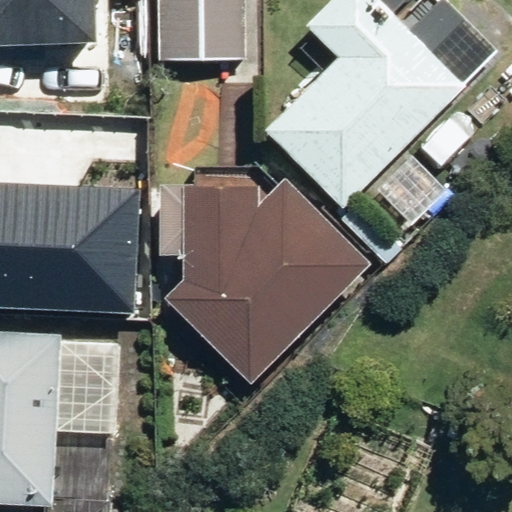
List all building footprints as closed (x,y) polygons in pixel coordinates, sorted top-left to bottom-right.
[(56,18),(96,17),(95,0),(0,0),(0,51),(57,50),(56,18)] [(240,0),(147,0),(146,67),(239,70),(240,0)] [(446,207),(396,152),(494,64),(436,0),(318,0),(286,30),(323,71),(252,135),(375,271),(446,207)] [(167,290),(152,307),(241,394),(353,276),(358,269),(270,186),(264,193),(247,209),(248,194),(168,193),(167,290)] [(0,344),(0,511),(104,511),(108,449),(113,350),(0,344)]
